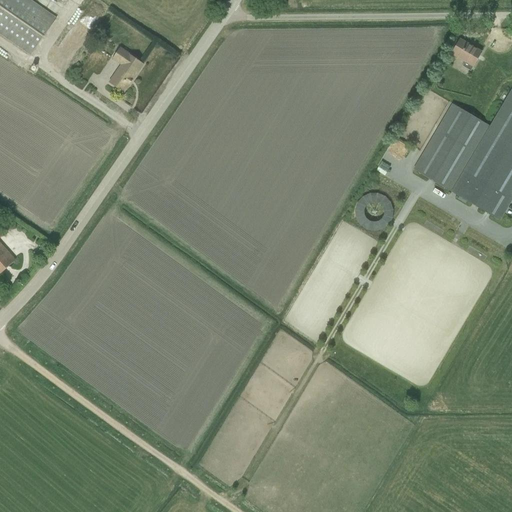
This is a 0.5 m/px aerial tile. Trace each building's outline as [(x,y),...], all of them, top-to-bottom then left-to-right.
[(28,0),(0,0),(0,35),(30,57),(56,19),(28,0)] [(449,54),(470,67),(480,51),(459,38),(449,54)] [(108,83),(123,94),(143,65),(120,48),(112,60),(120,66),(108,83)] [(43,63),(57,74),(67,61),(54,50),(43,63)] [(511,82),(449,189),(500,219),(511,198),(511,82)] [(410,163),(448,185),(485,122),(447,100),(410,163)] [(382,147),(394,158),(402,150),(390,139),(382,147)] [(426,196),(423,201),(437,209),(440,204),(426,196)] [(0,274),(15,261),(0,242),(0,238),(3,236),(0,232),(0,274)]
